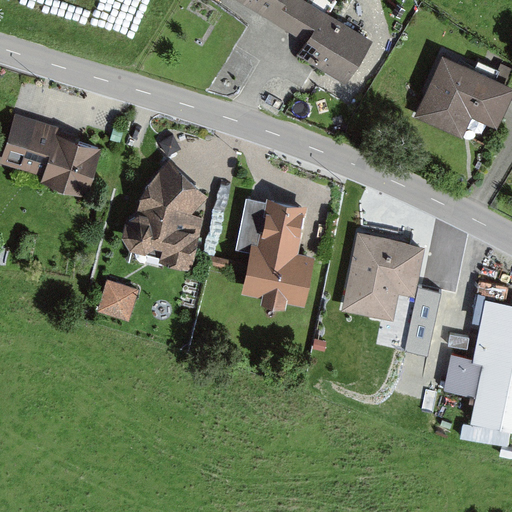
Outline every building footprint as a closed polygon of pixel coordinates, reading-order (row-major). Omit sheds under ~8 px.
[(242,0),(271,17),(280,0),(242,0)] [(280,0),(271,17),(306,38),(325,7),(313,0),(280,0)] [(313,0),(330,10),(336,0),(313,0)] [(306,38),(298,51),(347,80),(373,36),(330,10),(325,7),(306,38)] [(511,77),(499,71),(443,48),(415,112),(463,133),(472,112),(498,123),(511,90),(511,77)] [(511,66),(503,62),(499,71),(511,77),(511,66)] [(60,123),(15,110),(0,160),(43,172),(42,176),(86,189),(100,140),(59,128),(60,123)] [(123,129),(115,126),(112,138),(120,140),(123,129)] [(171,154),(142,182),(137,206),(126,213),(123,228),(131,241),(146,245),(155,238),(164,240),(162,255),(192,263),(204,216),(192,208),(208,189),(171,154)] [(298,248),(307,201),(267,193),(258,240),(251,239),(241,288),(306,300),(316,251),(298,248)] [(424,247),(357,239),(348,311),(384,316),(389,281),(420,285),(424,247)] [(108,276),(98,307),(129,318),(140,287),(108,276)] [(511,424),(511,298),(486,293),(474,354),(447,349),(440,385),(477,392),(472,416),(511,424)]
